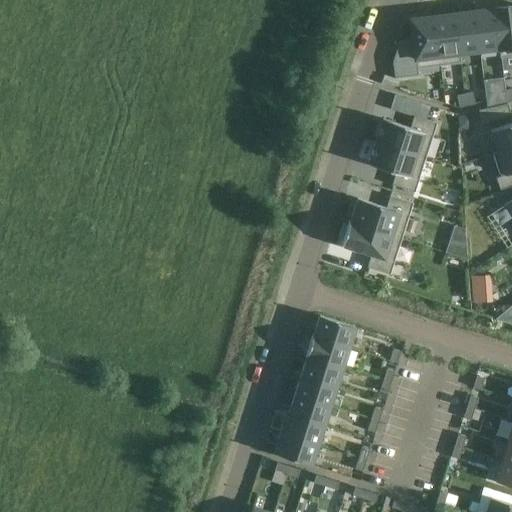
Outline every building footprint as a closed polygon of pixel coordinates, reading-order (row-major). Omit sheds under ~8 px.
[(511,56),(511,6),(494,8),(494,9),(499,48),(498,48),(499,58),(511,56)] [(499,48),(494,9),(474,11),(479,51),(498,48),(499,48)] [(479,51),(474,11),(454,14),(459,53),(460,53),(479,51)] [(459,53),(454,14),(434,16),(440,66),(461,63),(460,53),(459,53)] [(440,66),(434,16),(410,19),(413,40),(400,42),(393,62),(395,77),(417,75),(416,69),(440,66)] [(507,102),(505,91),(497,92),(500,104),(507,102)] [(474,104),(472,92),(464,94),(466,106),(474,104)] [(466,106),(464,94),(456,96),(459,107),(466,106)] [(510,116),(507,104),(478,111),(481,123),(510,116)] [(425,157),(437,121),(414,114),(410,128),(382,119),(375,142),(425,157)] [(511,147),(511,122),(490,130),(497,153),(511,147)] [(414,192),(425,157),(375,142),(368,164),(398,174),(394,186),(414,192)] [(511,147),(497,153),(505,175),(495,178),(499,190),(511,185),(511,147)] [(401,239),(412,203),(390,196),(386,208),(357,199),(349,222),(401,239)] [(389,274),(401,239),(349,222),(340,246),(371,255),(367,267),(389,274)] [(470,286),(490,285),(490,275),(470,276),(470,286)] [(511,304),(494,319),(511,324),(511,304)] [(349,348),(356,327),(319,316),(313,335),(312,336),(349,348)] [(343,367),(349,348),(312,336),(313,335),(312,335),(305,356),(306,356),(306,355),(343,367)] [(397,363),(400,351),(393,349),(389,361),(397,363)] [(337,387),(343,367),(306,355),(306,356),(300,375),(337,387)] [(390,382),(394,371),(386,368),(383,380),(390,382)] [(330,406),(337,387),(300,375),(294,394),(330,406)] [(480,390),(484,378),(476,376),(472,387),(480,390)] [(387,394),(390,382),(383,380),(379,391),(387,394)] [(324,425),(330,406),(294,394),(288,413),(288,414),(324,425)] [(474,409),(478,398),(470,395),(466,407),(474,409)] [(378,421),(382,410),(374,407),(370,419),(378,421)] [(471,419),(474,409),(466,407),(463,418),(470,421),(471,419)] [(474,409),(471,419),(477,421),(480,411),(474,409)] [(318,445),(324,425),(288,414),(288,413),(286,412),(279,432),(318,445)] [(374,433),(378,421),(370,419),(367,430),(374,433)] [(312,465),(318,445),(279,432),(273,453),(312,465)] [(462,448),(465,436),(458,434),(454,445),(462,448)] [(511,464),(511,442),(508,441),(501,461),(511,464)] [(458,459),(462,448),(454,445),(450,457),(458,459)] [(365,460),(369,449),(362,446),(358,458),(365,460)] [(362,471),(365,460),(358,458),(354,469),(362,471)] [(511,486),(511,464),(501,461),(495,481),(511,486)] [(286,474),(288,466),(277,463),(274,470),(286,474)] [(297,478),(299,470),(288,466),(286,474),(297,478)] [(324,486),(327,479),(315,475),(313,483),(324,486)] [(336,490),(338,482),(327,479),(324,486),(336,490)] [(363,499),(366,491),(354,487),(352,495),(363,499)] [(375,502),(377,495),(366,491),(363,499),(375,502)] [(443,505),(447,493),(439,491),(436,502),(443,505)] [(511,511),(511,504),(490,497),(485,511),(511,511)] [(402,511),(405,504),(393,500),(391,507),(402,511)] [(441,511),(443,505),(436,502),(432,511),(441,511)]
